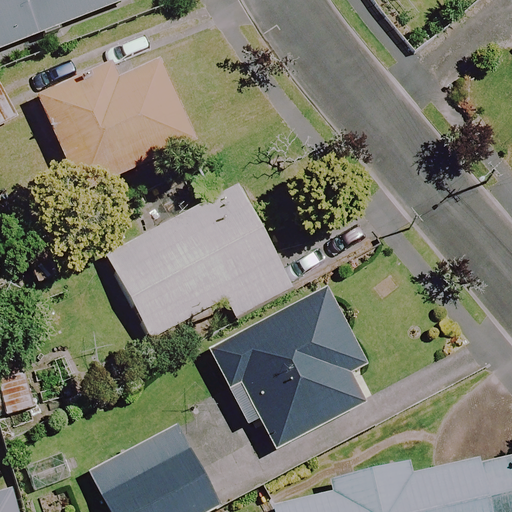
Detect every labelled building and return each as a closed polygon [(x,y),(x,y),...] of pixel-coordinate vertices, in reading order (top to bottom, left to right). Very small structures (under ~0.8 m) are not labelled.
[(0,0),(0,56),(127,7),(124,0),(0,0)] [(193,148),(158,66),(114,85),(108,71),(37,102),(78,198),(193,148)] [(0,134),(12,129),(0,103),(0,134)] [(289,295),(235,192),(103,261),(147,346),(200,318),(210,337),(289,295)] [(359,371),(323,298),(207,356),(245,432),(257,426),(271,456),(360,412),(343,379),(359,371)] [(0,422),(32,414),(22,376),(0,381),(0,422)] [(216,511),(175,433),(87,479),(104,511),(216,511)] [(511,511),(511,462),(411,483),(409,472),(321,489),(323,501),(270,511),(511,511)] [(0,511),(13,511),(9,495),(0,497),(0,511)]
